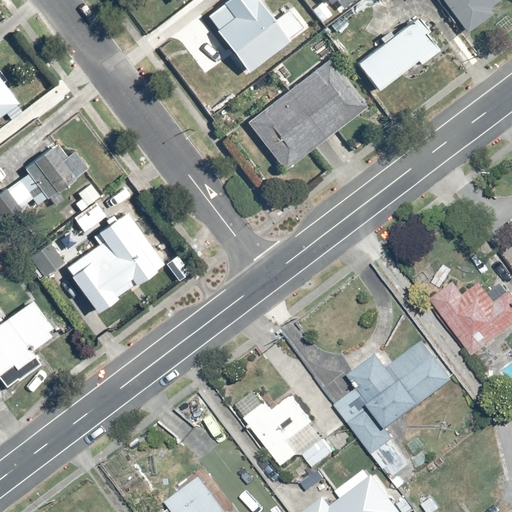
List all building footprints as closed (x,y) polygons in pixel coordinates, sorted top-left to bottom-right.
[(216,28),(212,31),(246,74),(302,29),(286,9),(272,20),(256,0),(224,0),(206,15),(216,28)] [(325,0),(330,5),(334,1),(342,11),(354,0),(325,0)] [(441,0),(465,32),(491,13),(488,8),(498,0),(441,0)] [(437,50),(413,19),(355,63),(376,91),(417,61),(419,64),(437,50)] [(365,107),(328,59),(246,123),(283,171),(365,107)] [(0,114),(16,102),(0,80),(0,114)] [(0,202),(9,214),(32,198),(37,204),(47,197),(78,175),(57,144),(22,169),(24,173),(18,178),(0,190),(0,202)] [(100,196),(89,181),(73,193),(79,200),(74,204),(80,212),(100,196)] [(105,217),(96,203),(73,218),(82,231),(105,217)] [(97,312),(117,297),(113,292),(129,281),(133,286),(163,264),(124,211),(91,235),(97,244),(64,268),(97,312)] [(62,262),(48,243),(28,256),(36,267),(42,276),(62,262)] [(463,294),(454,282),(432,298),(473,354),(511,324),(511,291),(511,290),(495,301),(481,281),(463,294)] [(54,334),(30,301),(0,323),(0,381),(5,389),(39,365),(29,352),(54,334)] [(454,379),(424,339),(388,366),(378,352),(348,375),(357,387),(334,404),(371,453),(392,438),(386,430),(454,379)] [(266,405),(248,419),(284,465),(297,454),(303,454),(313,466),(332,451),(291,399),(272,413),(266,405)] [(324,496),(303,511),(402,511),(373,473),(331,505),(324,496)] [(227,511),(199,475),(166,500),(175,511),(227,511)]
